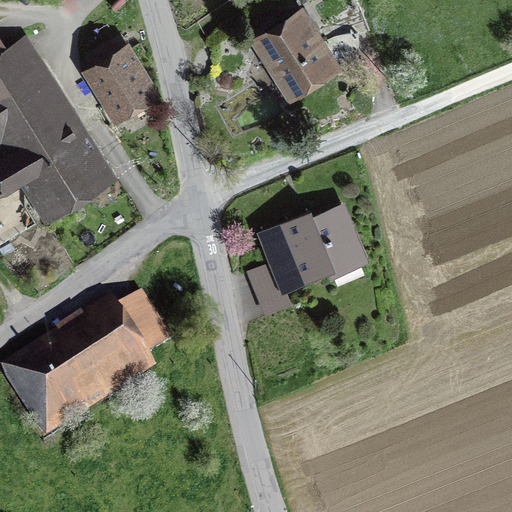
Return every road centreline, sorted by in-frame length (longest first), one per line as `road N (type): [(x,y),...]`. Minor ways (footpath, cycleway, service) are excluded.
road 1 (residential): [(202,182),(511,63)]
road 2 (unclassified): [(269,511),(202,197)]
road 3 (residential): [(0,342),(202,197)]
road 4 (unclassified): [(202,182),(154,0)]
